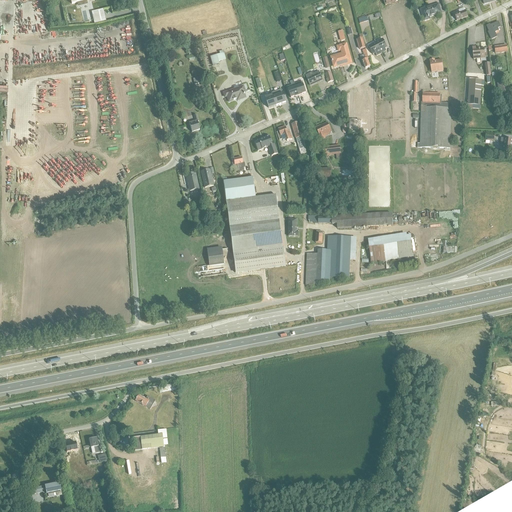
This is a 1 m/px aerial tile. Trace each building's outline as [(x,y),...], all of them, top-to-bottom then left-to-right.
[(70,0),(72,5),(77,4),(78,8),(88,6),(87,2),(92,0),(91,0),(70,0)] [(438,4),(421,9),(424,21),(430,19),(429,17),(441,13),(438,4)] [(458,11),(454,13),(457,21),(468,17),(465,8),(464,8),(459,10),(458,11)] [(103,10),(91,13),(94,25),(106,22),(103,10)] [(490,25),(487,26),(489,32),(488,32),(491,40),(497,37),(495,33),(499,31),(498,28),(500,27),(498,23),(490,26),(490,25)] [(361,39),(356,40),(359,50),(366,48),(362,34),(359,35),(361,39)] [(376,43),(381,54),(386,51),(385,49),(387,48),(383,39),(376,43)] [(341,53),(331,56),(333,63),(334,64),(335,64),(336,67),(343,65),(343,66),(350,64),(351,64),(351,63),(346,43),(336,46),(338,52),(341,52),(341,53)] [(381,54),(376,43),(369,46),(373,55),(375,54),(377,56),(381,54)] [(476,47),(472,48),(474,60),(486,59),(484,48),(476,49),(476,47)] [(197,48),(187,51),(189,57),(199,54),(197,48)] [(364,57),(361,59),(365,68),(371,66),(368,59),(369,59),(366,50),(363,51),(364,57)] [(220,54),(210,57),(213,66),(219,64),(219,62),(226,60),(223,51),(219,52),(220,54)] [(435,60),(430,60),(432,73),(444,71),(442,60),(435,61),(435,60)] [(313,72),(305,76),(310,85),(323,80),(319,71),(314,74),(313,72)] [(331,73),(325,74),(328,83),(334,81),(331,73)] [(469,80),(468,109),(473,109),(473,105),(481,106),(482,80),(469,80)] [(295,84),(299,96),(303,95),(302,95),(306,93),(302,82),(295,84)] [(507,82),(497,84),(499,94),(509,92),(507,82)] [(299,96),(295,84),(287,87),(291,98),(295,97),(295,98),(299,96)] [(372,84),(363,86),(365,97),(366,113),(375,113),(374,96),(372,84)] [(234,89),(223,93),(225,98),(227,97),(229,102),(240,98),(241,100),(245,98),(244,94),(246,93),(244,86),(238,87),(237,86),(234,87),(234,89)] [(269,97),(265,98),(269,109),(273,107),(274,107),(277,106),(272,93),(268,95),(269,97)] [(420,144),(420,148),(450,149),(452,108),(451,108),(452,104),(442,103),(442,95),(440,95),(441,94),(423,93),(422,103),(421,103),(421,106),(420,144)] [(350,104),(348,104),(349,118),(350,118),(350,132),(358,133),(363,133),(364,140),(375,139),(374,120),(367,120),(364,120),(364,119),(352,120),(352,118),(353,117),(353,114),(351,114),(350,109),(354,108),(354,106),(357,105),(357,104),(360,104),(359,96),(349,97),(350,104)] [(196,122),(189,124),(192,132),(200,130),(197,122),(199,121),(197,115),(194,116),(196,122)] [(299,122),(292,124),(301,154),(306,153),(305,145),(299,122)] [(328,123),(316,129),(317,130),(316,132),(317,134),(319,134),(320,136),(319,136),(321,141),(326,138),(325,137),(330,135),(330,134),(332,133),(328,123)] [(279,132),(277,133),(280,141),(282,140),(283,141),(286,140),(287,142),(293,140),(289,131),(287,132),(286,127),(279,130),(279,132)] [(483,134),(483,140),(495,141),(495,134),(491,134),(491,133),(489,132),(489,133),(487,133),(487,134),(483,134)] [(261,140),(255,142),(258,152),(264,149),(265,150),(267,149),(267,148),(268,148),(271,157),(278,154),(275,145),(273,145),(270,136),(265,138),(265,140),(261,141),(261,140)] [(511,139),(501,138),(500,145),(504,146),(503,150),(508,151),(508,147),(511,147),(511,146),(511,139)] [(340,146),(323,147),(324,157),(336,155),(337,159),(342,158),(341,152),(343,152),(342,149),(341,150),(340,146)] [(241,158),(233,159),(235,165),(238,165),(238,169),(237,170),(238,172),(244,171),(244,168),(245,167),(244,163),(243,163),(241,158)] [(318,170),(314,170),(314,180),(332,180),(332,169),(318,169),(318,170)] [(210,170),(201,172),(205,188),(214,186),(210,170)] [(195,173),(186,175),(190,191),(199,190),(195,173)] [(226,202),(256,198),(254,178),(223,182),(226,202)] [(256,198),(226,202),(232,253),(283,246),(277,195),(256,198)] [(309,216),(309,220),(310,223),(314,223),(315,224),(318,224),(318,225),(337,225),(337,229),(363,228),(393,227),(392,214),(371,214),(332,216),(332,217),(319,217),(309,216)] [(297,220),(288,220),(288,237),(298,237),(298,232),(297,232),(297,220)] [(397,235),(368,240),(371,264),(386,262),(386,269),(391,269),(390,261),(396,260),(397,260),(400,259),(400,260),(409,259),(409,258),(414,257),(411,236),(408,236),(407,233),(397,235)] [(307,254),(306,286),(311,286),(318,284),(318,282),(325,282),(330,282),(330,278),(342,278),(349,277),(350,261),(356,262),(356,238),(328,237),(327,250),(318,250),(318,255),(307,254)] [(222,247),(207,249),(209,267),(224,265),(222,247)] [(284,248),(233,255),(235,274),(286,267),(284,248)] [(0,299),(0,308),(0,309),(18,305),(16,297),(0,299)] [(176,384),(159,387),(160,393),(177,390),(176,384)] [(139,396),(135,401),(150,410),(155,401),(147,396),(146,398),(144,397),(143,398),(139,396)] [(140,437),(142,450),(159,448),(165,447),(165,446),(168,445),(166,428),(162,428),(157,429),(158,435),(140,437)] [(142,450),(140,437),(133,438),(135,451),(142,450)] [(94,448),(96,453),(96,454),(100,453),(99,446),(98,446),(97,438),(89,440),(91,449),(94,448)] [(165,447),(159,448),(160,449),(162,464),(167,463),(165,447)] [(105,455),(98,456),(99,463),(106,462),(105,455)] [(45,486),(45,490),(46,494),(48,494),(48,495),(56,493),(57,497),(62,496),(59,483),(45,486)]
